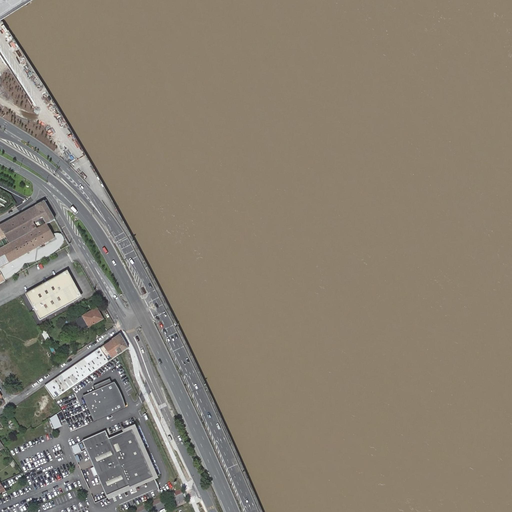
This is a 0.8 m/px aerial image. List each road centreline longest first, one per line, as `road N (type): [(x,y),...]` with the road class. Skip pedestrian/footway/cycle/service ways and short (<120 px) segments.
road 1 (primary): [(142,315),(232,511)]
road 2 (primary): [(252,511),(164,318)]
road 3 (primary): [(134,258),(66,167),(0,120)]
road 4 (primary): [(134,258),(60,173),(0,131)]
road 5 (tertiary): [(201,488),(125,324)]
road 6 (primary): [(0,145),(69,194),(105,246)]
road 7 (residential): [(125,324),(11,403)]
